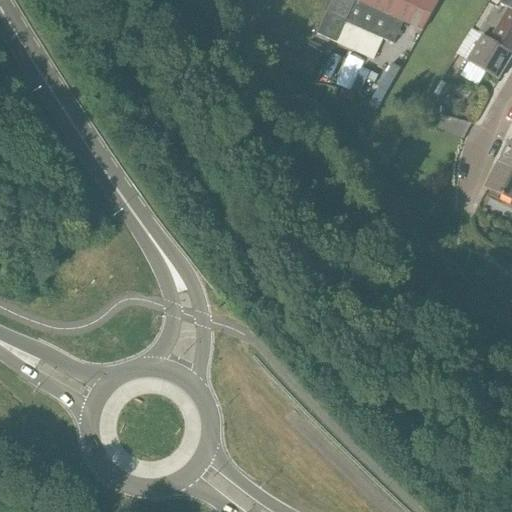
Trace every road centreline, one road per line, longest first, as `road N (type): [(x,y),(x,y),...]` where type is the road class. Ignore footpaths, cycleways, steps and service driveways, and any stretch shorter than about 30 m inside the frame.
road 1 (residential): [(162,254),(0,7)]
road 2 (residential): [(197,391),(200,303),(162,254)]
road 3 (primary): [(88,416),(94,460),(115,482),(158,491),(186,479)]
